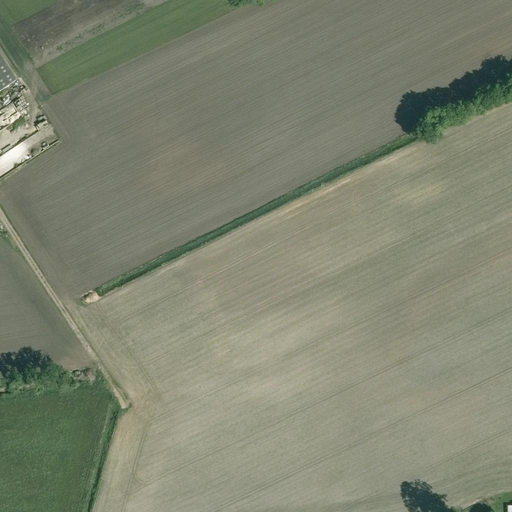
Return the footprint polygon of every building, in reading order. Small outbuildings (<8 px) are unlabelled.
[(0,90),(18,79),(0,52),(0,90)] [(25,80),(18,83),(21,91),(28,89),(25,80)] [(32,98),(30,92),(17,96),(15,90),(6,93),(11,106),(32,98)] [(24,137),(49,120),(41,108),(14,126),(13,124),(7,128),(8,130),(0,135),(0,148),(13,140),(11,137),(20,131),(24,137)] [(15,146),(16,148),(10,152),(18,164),(37,152),(28,138),(15,146)] [(0,167),(4,171),(10,165),(5,159),(0,163),(0,167)]
